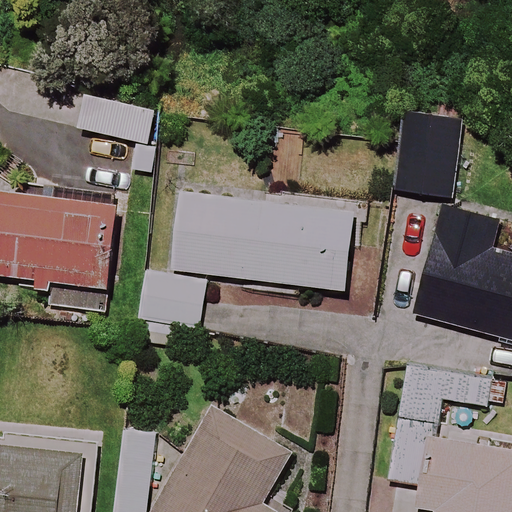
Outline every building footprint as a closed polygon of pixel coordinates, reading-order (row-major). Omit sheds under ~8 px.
[(461,166),(399,157),(394,190),(456,199),(461,166)] [(355,203),(178,189),(171,275),(144,273),(139,344),(170,346),(172,325),(201,328),(205,278),(348,290),(355,203)] [(118,205),(0,192),(0,276),(109,288),(118,205)] [(497,223),(441,208),(412,314),(511,341),(511,253),(490,248),(497,223)] [(503,385),(404,370),(387,479),(422,484),(419,507),(437,510),(436,511),(511,511),(511,453),(434,442),(440,400),(500,408),(503,385)] [(292,456),(211,412),(157,511),(271,511),(264,508),(292,456)] [(93,511),(98,447),(4,439),(3,448),(0,448),(0,511),(93,511)]
